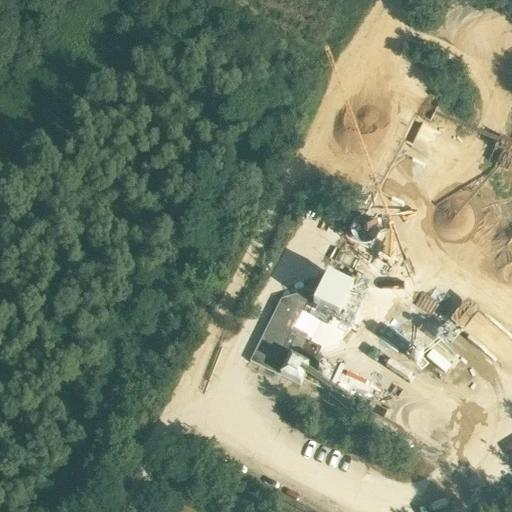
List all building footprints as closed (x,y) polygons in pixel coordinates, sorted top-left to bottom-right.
[(439,102),(427,96),(416,118),(428,123),(439,102)] [(511,146),(511,141),(500,136),(494,149),(507,156),(511,146)] [(375,227),(358,218),(349,237),(366,246),(375,227)] [(359,273),(332,259),(327,270),(329,271),(353,283),(354,284),(359,273)] [(353,283),(329,271),(311,306),(335,319),(353,283)] [(306,291),(281,299),(250,361),(276,374),(279,375),(290,355),(311,365),(320,346),(303,338),(305,334),(308,335),(317,317),(302,309),(310,293),(306,291)] [(334,322),(325,318),(318,332),(327,337),(334,322)] [(311,365),(290,355),(279,375),(280,376),(300,386),(311,365)] [(388,410),(366,399),(362,408),(383,418),(388,410)]
